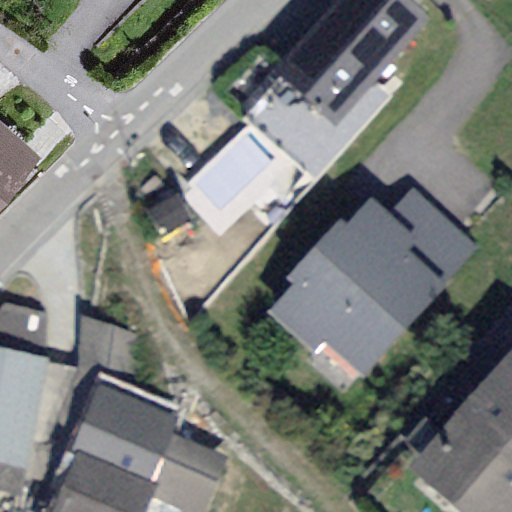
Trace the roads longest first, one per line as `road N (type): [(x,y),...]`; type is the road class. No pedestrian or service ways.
road 1 (track): [(92,149),(174,358),(330,511)]
road 2 (residential): [(92,149),(253,0)]
road 3 (residential): [(0,46),(92,149)]
road 4 (residential): [(0,250),(92,149)]
